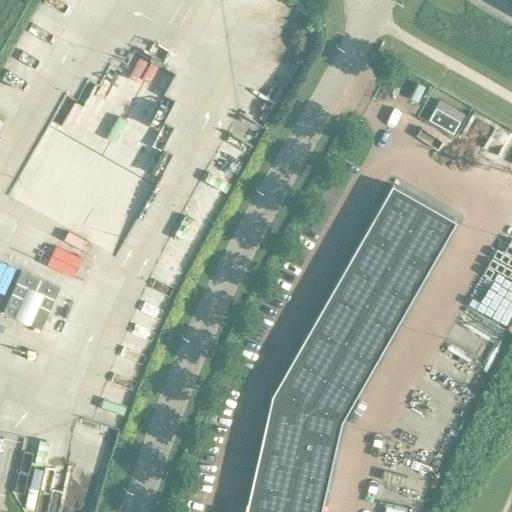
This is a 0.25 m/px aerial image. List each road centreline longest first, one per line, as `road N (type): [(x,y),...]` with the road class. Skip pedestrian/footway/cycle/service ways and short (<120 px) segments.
road 1 (unknown): [(3,511),(26,439),(97,365),(197,153),(203,93),(176,1)]
road 2 (unclassified): [(137,511),(208,312),(381,0)]
road 3 (unknown): [(229,511),(263,399),(410,134),(336,84)]
road 4 (unknown): [(176,1),(108,29),(66,75),(12,183),(0,227)]
